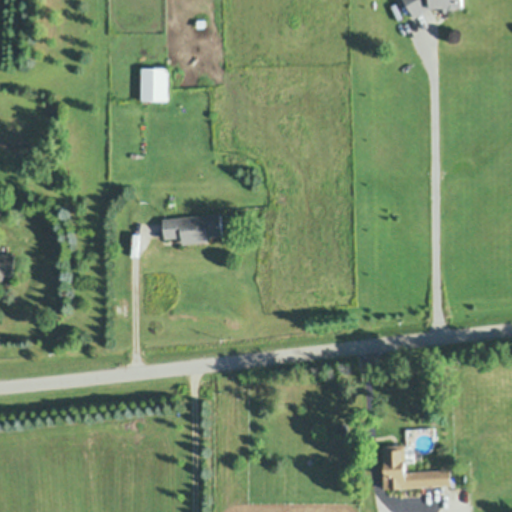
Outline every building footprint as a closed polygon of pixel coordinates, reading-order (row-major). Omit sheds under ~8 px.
[(406,5),(402,0),(461,0),(461,8),(429,7),(414,17),(406,5)] [(168,69),(168,101),(141,101),(141,69),(168,69)] [(183,236),(165,238),(163,221),(205,218),(221,216),(222,236),(207,238),(207,242),(184,244),(183,239),(183,236)] [(3,279),(0,279),(0,253),(14,255),(12,275),(3,274),(3,279)] [(403,445),(414,445),(414,453),(422,453),(422,461),(404,461),(404,471),(450,468),(451,484),(382,488),(380,465),(386,465),(385,460),(388,460),(387,445),(403,445)]
